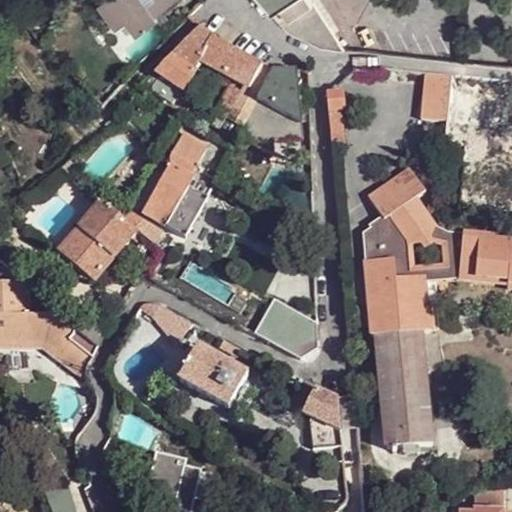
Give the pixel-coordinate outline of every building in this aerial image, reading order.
[(107,0),(101,4),(133,44),(162,20),(159,17),(181,0),(107,0)] [(261,0),(272,13),(284,5),(292,17),(314,3),(311,0),(261,0)] [(345,51),(314,3),(292,17),(282,24),(287,32),(322,49),(345,51)] [(284,5),(272,13),(282,24),(292,17),(284,5)] [(194,36),(156,75),(158,76),(150,86),(171,103),(179,92),(181,95),(199,66),(214,43),(215,40),(200,28),(194,35),(194,36)] [(262,66),(214,43),(199,66),(250,90),(262,66)] [(273,70),(262,66),(250,90),(260,96),(273,70)] [(260,96),(237,137),(272,138),(273,142),(304,140),(302,123),(308,122),(308,110),(301,110),(297,71),(276,72),(273,70),(260,96)] [(425,74),(421,122),(448,125),(451,76),(425,74)] [(460,91),(451,76),(448,125),(467,127),(480,129),(484,91),(482,93),(460,91)] [(329,98),(330,113),(343,112),(345,112),(343,96),(329,98)] [(333,146),(345,145),(343,112),(330,113),(333,146)] [(448,125),(447,138),(449,143),(456,149),(463,151),(467,127),(448,125)] [(169,169),(144,216),(188,243),(209,204),(209,203),(221,181),(197,167),(206,150),(183,137),(170,160),(171,167),(169,169)] [(272,138),(237,137),(236,138),(275,158),(273,142),(272,138)] [(131,209),(144,216),(169,169),(157,163),(131,209)] [(410,175),(368,205),(374,213),(381,223),(388,234),(406,252),(410,252),(420,251),(424,256),(432,250),(434,248),(431,245),(446,248),(449,276),(458,286),(475,288),(507,291),(507,295),(511,295),(511,245),(498,244),(462,240),(448,239),(436,234),(416,205),(426,198),(410,175)] [(123,224),(101,206),(61,255),(96,283),(136,234),(123,224)] [(151,247),(154,249),(164,234),(130,212),(123,224),(136,234),(150,244),(149,245),(151,247)] [(370,235),(377,242),(388,234),(381,223),(368,232),(369,233),(370,235)] [(377,242),(370,235),(362,240),(364,266),(371,344),(376,344),(421,339),(431,338),(429,310),(426,310),(425,289),(458,286),(449,276),(409,280),(406,252),(388,234),(377,242)] [(413,274),(410,252),(406,252),(409,280),(449,276),(446,248),(431,245),(434,248),(432,250),(442,252),(444,272),(413,274)] [(19,282),(0,282),(0,347),(44,346),(55,354),(52,358),(80,378),(93,359),(69,340),(73,336),(75,329),(54,314),(31,315),(30,291),(19,282)] [(152,305),(142,309),(155,319),(165,328),(176,312),(166,307),(162,305),(152,305)] [(271,305),(263,319),(285,331),(292,317),(271,305)] [(109,330),(92,317),(78,335),(98,350),(109,330)] [(287,341),(281,352),(300,362),(319,351),(319,320),(298,320),(287,341)] [(275,334),(269,346),(281,352),(287,341),(275,334)] [(376,344),(387,456),(419,453),(431,452),(429,426),(428,417),(427,406),(427,403),(426,392),(425,389),(421,339),(376,344)] [(0,347),(0,352),(42,351),(52,358),(55,354),(44,346),(0,347)] [(200,349),(181,384),(231,411),(250,376),(200,349)] [(317,391),(305,415),(332,428),(341,432),(341,431),(339,402),(317,391)] [(341,431),(358,429),(356,398),(355,398),(339,402),(341,431)] [(158,511),(190,511),(200,470),(184,466),(185,460),(154,454),(147,487),(162,491),(161,498),(158,511)] [(162,491),(147,487),(145,494),(161,498),(162,491)] [(52,511),(75,511),(70,492),(49,497),(52,511)]
